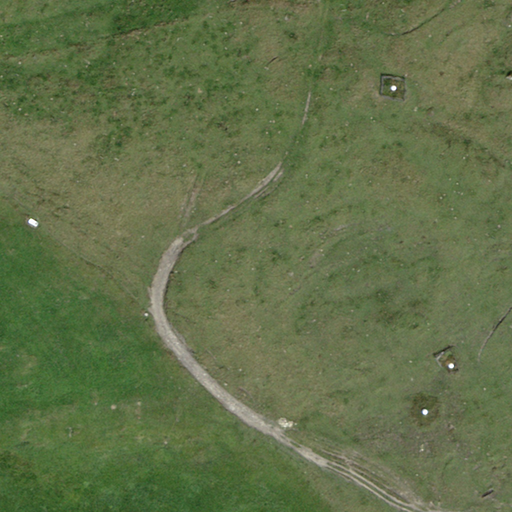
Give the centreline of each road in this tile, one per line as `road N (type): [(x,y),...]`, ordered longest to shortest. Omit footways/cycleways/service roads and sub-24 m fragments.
road 1 (track): [(436,511),(382,468),(228,404),(158,325),(159,284),(191,202)]
road 2 (track): [(173,248),(257,193),(289,156),(326,0)]
